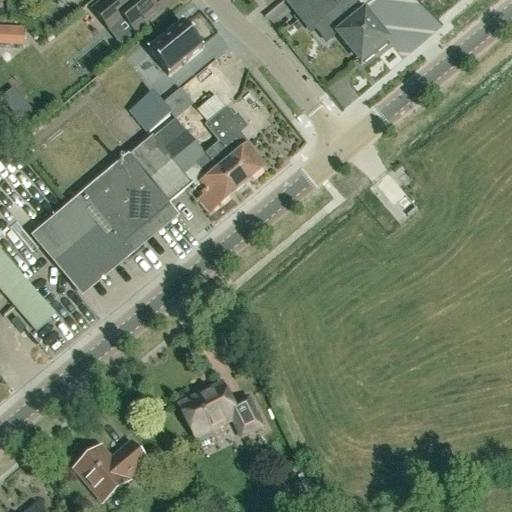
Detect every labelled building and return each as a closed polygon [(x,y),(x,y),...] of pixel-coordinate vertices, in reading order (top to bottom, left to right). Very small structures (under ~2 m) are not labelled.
[(168,6),(162,0),(106,0),(92,11),(108,31),(122,20),(133,33),(168,6)] [(286,0),(286,1),(303,21),(311,31),(313,29),(324,20),(328,25),(337,36),(359,63),(363,60),(365,63),(375,55),(335,5),(330,0),(286,0)] [(330,0),(335,5),(375,55),(387,45),(385,42),(387,40),(353,0),(330,0)] [(202,49),(183,24),(148,52),(168,77),(202,49)] [(0,40),(13,41),(14,29),(0,27),(0,40)] [(162,106),(170,116),(172,118),(191,103),(180,91),(162,106)] [(153,94),(131,112),(149,134),(170,116),(162,106),(153,94)] [(205,127),(250,181),(264,170),(235,135),(242,128),(227,110),(225,111),(215,98),(196,114),(206,126),(205,127)] [(174,125),(153,142),(182,176),(191,186),(195,191),(201,186),(206,191),(202,194),(203,197),(201,199),(212,212),(234,195),(191,143),(186,137),(185,138),(174,125)] [(191,143),(234,195),(250,181),(205,127),(203,129),(217,146),(210,152),(198,137),(191,143)] [(182,176),(153,142),(131,161),(129,158),(56,217),(41,229),(83,280),(114,254),(121,262),(125,264),(143,249),(145,246),(136,235),(170,208),(167,205),(191,186),(182,176)] [(367,194),(385,217),(413,195),(395,172),(367,194)] [(0,244),(0,245),(9,236),(0,227),(0,244)] [(4,250),(0,253),(0,286),(40,334),(60,318),(4,250)] [(241,439),(262,429),(246,399),(232,407),(221,386),(179,408),(195,439),(232,421),(241,439)] [(127,481),(147,465),(131,445),(120,454),(125,460),(115,468),(100,450),(75,471),(103,505),(129,483),(127,481)] [(305,495),(290,499),(294,511),(297,511),(318,506),(314,494),(306,497),(305,495)]
